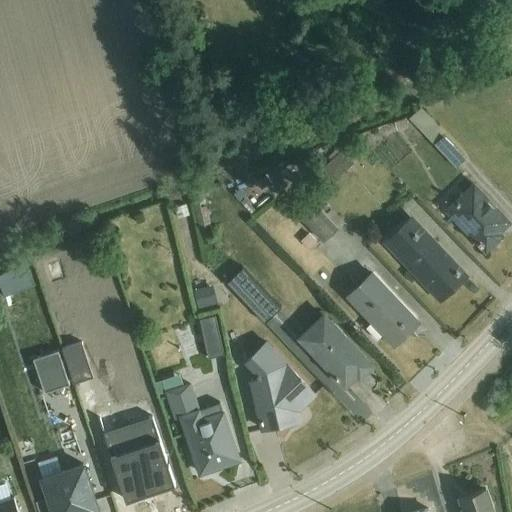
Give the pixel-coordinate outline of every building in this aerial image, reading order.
[(425,109),(412,121),(456,167),(468,155),(425,109)] [(330,162),(324,168),(335,180),(354,163),(339,148),(327,158),(330,162)] [(472,183),(446,208),(481,245),(486,249),(501,234),(498,231),(508,221),(472,183)] [(316,206),(302,220),(324,243),(338,229),(316,206)] [(410,216),(384,241),(440,300),(464,277),(453,264),(450,266),(446,261),(449,257),(410,216)] [(256,323),(273,307),(235,264),(218,280),(256,323)] [(371,272),(346,295),(371,322),(365,327),(377,340),(384,333),(394,344),(410,328),(406,325),(414,318),(371,272)] [(19,273),(0,281),(0,291),(3,298),(26,288),(19,273)] [(213,285),(194,290),(199,308),(217,304),(213,285)] [(322,313),(298,337),(345,385),(357,374),(360,377),(371,365),(365,359),(365,358),(322,313)] [(215,316),(199,319),(208,358),(224,354),(215,316)] [(267,340),(244,361),(259,378),(249,381),(262,430),(299,421),(297,411),(315,394),(267,340)] [(58,350),(33,358),(44,392),(70,384),(58,350)] [(180,374),(155,383),(159,395),(165,392),(174,419),(181,417),(200,473),(238,460),(219,402),(200,409),(191,382),(184,385),(180,374)] [(55,459),(38,464),(42,476),(41,476),(52,511),(84,511),(96,508),(97,511),(99,510),(82,462),(58,470),(55,459)] [(493,511),(486,489),(469,494),(459,497),(463,511),(493,511)] [(18,511),(13,498),(0,502),(0,511),(18,511)] [(48,511),(44,499),(35,502),(38,511),(48,511)]
